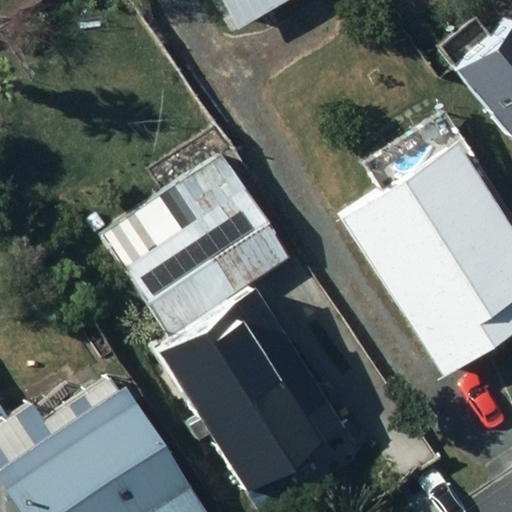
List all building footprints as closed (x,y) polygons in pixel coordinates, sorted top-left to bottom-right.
[(218,0),(234,27),(280,0),(218,0)] [(316,1),(271,29),(288,56),(333,28),(316,1)] [(511,23),(509,21),(455,69),(511,133),(511,23)] [(511,301),(503,287),(511,281),(511,253),(433,132),(317,208),(424,371),(511,313),(511,301)] [(171,336),(149,351),(243,490),(342,424),(248,283),(287,257),(217,154),(101,232),(171,336)] [(0,488),(16,511),(204,511),(119,386),(113,390),(104,375),(41,418),(30,402),(0,422),(0,488)]
